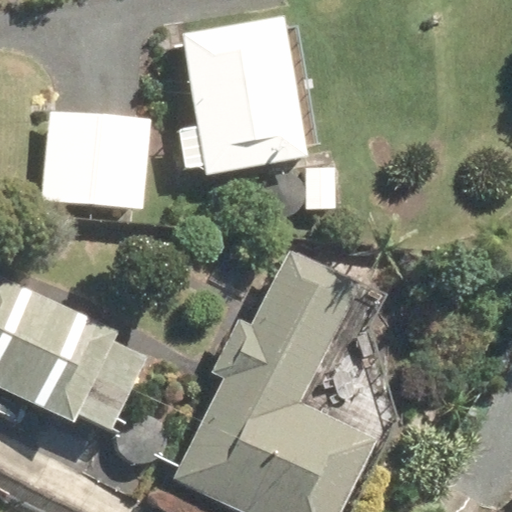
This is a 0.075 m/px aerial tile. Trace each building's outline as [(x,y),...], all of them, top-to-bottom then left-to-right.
[(281,22),(180,37),(203,180),(303,164),(281,22)] [(45,116),(39,205),(143,213),(149,124),(45,116)] [(333,213),(332,172),(301,172),(302,213),(333,213)] [(211,378),(221,383),(171,484),(184,492),(178,505),(192,511),(355,511),(398,426),(366,335),(382,303),(285,255),(247,335),(235,330),(211,378)] [(114,335),(0,281),(0,396),(72,431),(78,417),(110,431),(144,362),(109,345),(114,335)]
